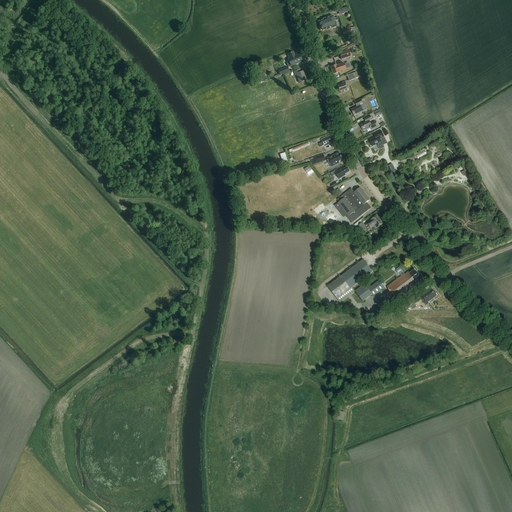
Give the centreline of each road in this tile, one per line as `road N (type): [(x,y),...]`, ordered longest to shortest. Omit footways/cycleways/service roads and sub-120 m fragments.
road 1 (track): [(61,0),(153,91),(205,199),(208,254),(181,400),(180,511)]
road 2 (tertiary): [(511,342),(443,277),(360,169),(293,0)]
